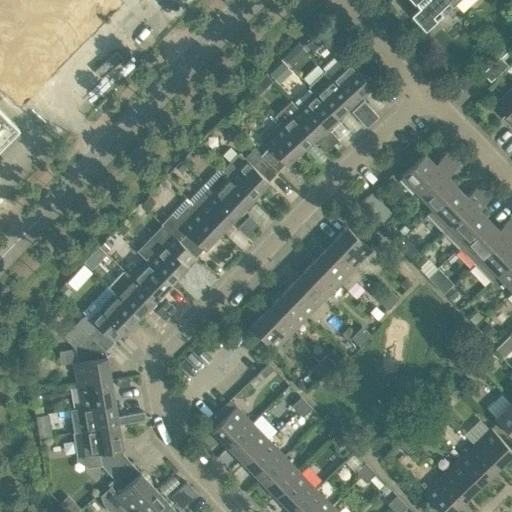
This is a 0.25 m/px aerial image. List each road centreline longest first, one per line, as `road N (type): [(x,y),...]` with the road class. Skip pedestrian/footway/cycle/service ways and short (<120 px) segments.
road 1 (residential): [(236,511),(162,432),(152,367),(428,92)]
road 2 (tertiary): [(0,259),(253,0)]
road 3 (residential): [(428,92),(343,0)]
road 4 (residential): [(511,180),(428,92)]
